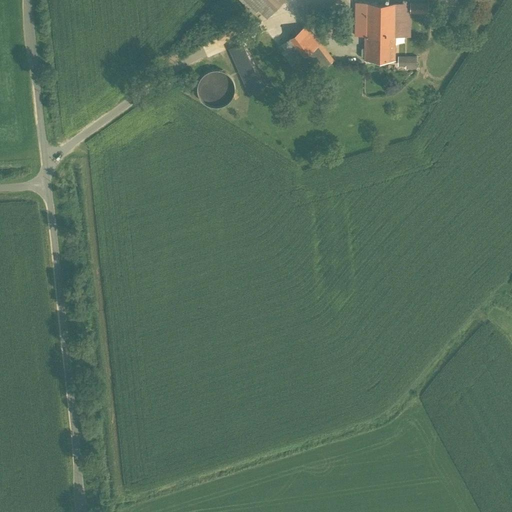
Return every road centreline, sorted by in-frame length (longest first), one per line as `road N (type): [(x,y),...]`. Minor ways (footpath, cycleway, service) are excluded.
road 1 (unclassified): [(46,186),(83,511)]
road 2 (unclassified): [(27,0),(46,186)]
